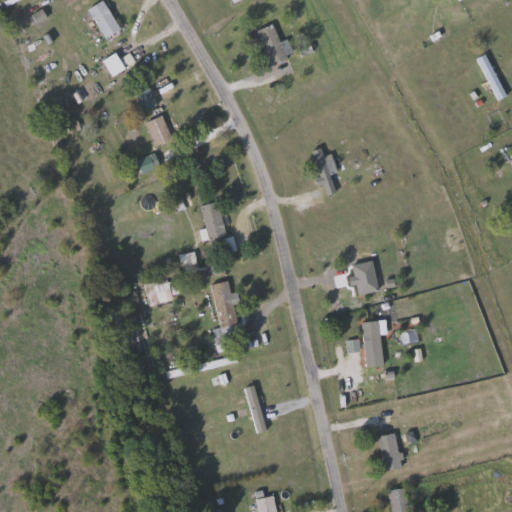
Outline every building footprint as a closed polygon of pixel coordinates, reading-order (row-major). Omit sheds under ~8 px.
[(88,10),(101,0),(103,0),(123,27),(108,37),(88,10)] [(259,29),(275,22),(289,58),(273,64),(259,29)] [(103,60),(117,51),(127,67),(113,75),(103,60)] [(478,56),(487,52),(507,93),(498,98),(478,56)] [(138,92),(152,87),(158,104),(143,108),(138,92)] [(175,136),(159,145),(146,122),(162,114),(175,136)] [(337,191),(328,194),(313,150),(322,147),(337,191)] [(140,174),(134,162),(156,151),(162,164),(140,174)] [(202,204),(219,200),(227,234),(210,238),(202,204)] [(362,247),(363,256),(371,255),(372,271),(366,271),(369,295),(357,296),(352,248),(362,247)] [(191,293),(151,303),(146,284),(187,274),(191,293)] [(212,283),(230,279),(243,338),(225,342),(212,283)] [(368,318),(379,317),(384,363),(374,364),(368,318)] [(245,388),(255,385),(268,428),(258,431),(245,388)] [(404,466),(385,470),(379,436),(397,432),(404,466)] [(393,511),(390,490),(407,486),(411,511),(393,511)] [(279,511),(260,511),(257,498),(275,494),(279,511)]
